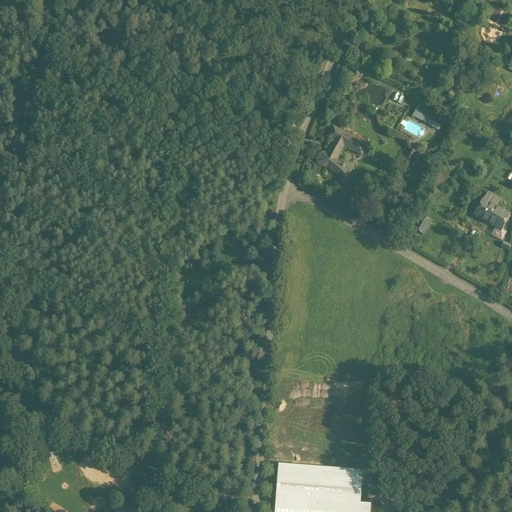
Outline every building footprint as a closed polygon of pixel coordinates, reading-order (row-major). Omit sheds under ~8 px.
[(417,62),(411,59),(407,66),(413,69),(417,62)] [(358,72),(348,75),(351,83),(361,80),(358,72)] [(444,121),(418,107),(412,119),(438,132),(444,121)] [(328,136),(335,140),(327,154),(325,153),(323,153),(321,154),(320,155),(318,157),(317,160),(318,163),(319,165),(322,167),(326,167),(344,181),(351,172),(336,160),(344,146),(361,155),(366,145),(333,126),(328,136)] [(428,160),(409,149),(402,161),(422,171),(428,160)] [(488,193),(484,200),(496,207),(500,200),(488,193)] [(484,200),(483,199),(473,216),(495,228),(501,231),(502,230),(510,215),(496,207),(484,200)] [(413,229),(423,235),(432,221),(421,215),(413,229)] [(506,232),(502,230),(501,231),(495,228),(491,236),(501,241),(506,232)] [(511,246),(504,243),(501,247),(509,251),(511,246)]
